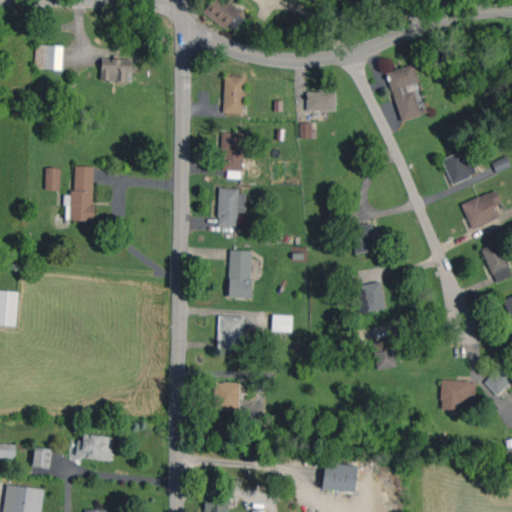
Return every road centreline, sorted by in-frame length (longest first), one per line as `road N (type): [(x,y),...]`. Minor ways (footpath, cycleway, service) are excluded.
road 1 (tertiary): [(180,6),(178,511)]
road 2 (residential): [(184,42),(301,62),(350,54),(458,14),(511,9)]
road 3 (residential): [(350,54),(438,250),(468,339)]
